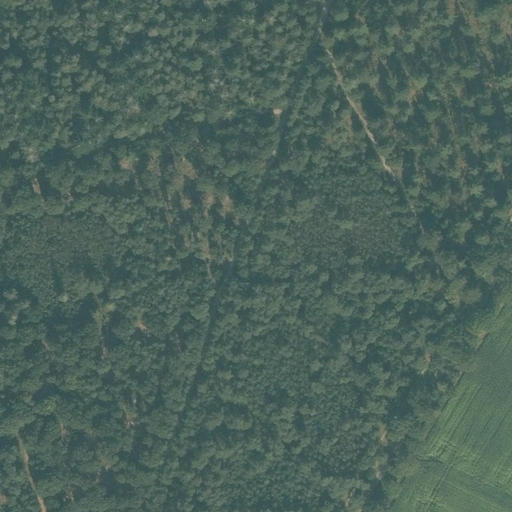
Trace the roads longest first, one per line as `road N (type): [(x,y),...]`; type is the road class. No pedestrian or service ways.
road 1 (track): [(359,511),(511,249)]
road 2 (track): [(40,511),(0,365)]
